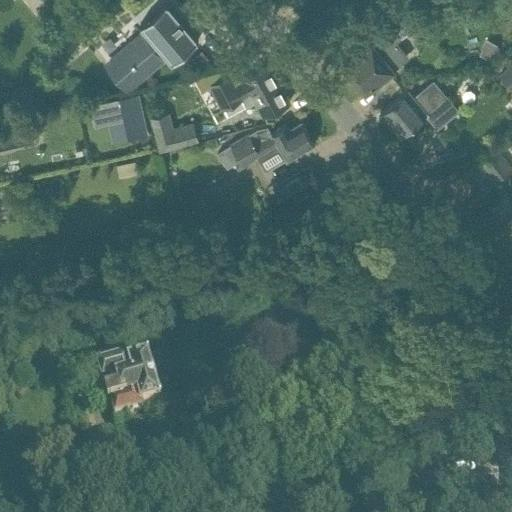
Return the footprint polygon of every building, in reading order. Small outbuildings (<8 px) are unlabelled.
[(108,63),(128,87),(167,55),(172,61),(182,53),(182,54),(183,52),(187,48),(188,49),(189,48),(188,47),(198,39),(167,1),(140,24),(146,31),(108,63)] [(400,37),(414,27),(399,6),(371,26),(382,42),(396,32),(400,37)] [(365,91),(381,79),(392,69),(371,44),(344,65),(365,91)] [(231,68),(194,78),(202,92),(212,86),(224,107),(242,98),(246,106),(256,101),(264,115),(290,101),(270,65),(246,77),(243,71),(239,64),(231,68)] [(511,64),(500,76),(511,89),(511,64)] [(397,98),(382,111),(401,134),(417,122),(427,113),(438,125),(457,109),(432,80),(413,95),(408,89),(397,98)] [(138,94),(89,105),(94,126),(124,120),(128,139),(147,134),(138,94)] [(235,129),(234,116),(199,118),(200,131),(235,129)] [(289,129),(286,123),(271,132),(267,126),(257,128),(231,144),(228,139),(218,145),(221,150),(217,152),(227,167),(235,162),(238,168),(278,145),(287,160),(315,143),(302,121),(289,129)] [(0,148),(27,141),(22,122),(0,127),(0,148)] [(174,134),(157,138),(160,149),(198,139),(193,122),(172,128),(174,134)] [(494,180),(511,166),(511,165),(502,151),(483,165),(494,180)] [(493,183),(476,162),(464,172),(481,193),(493,183)] [(321,183),(310,165),(274,186),(285,205),(321,183)] [(161,400),(148,356),(129,361),(128,356),(97,365),(108,404),(111,403),(118,429),(131,425),(128,416),(144,411),(142,405),(161,400)]
